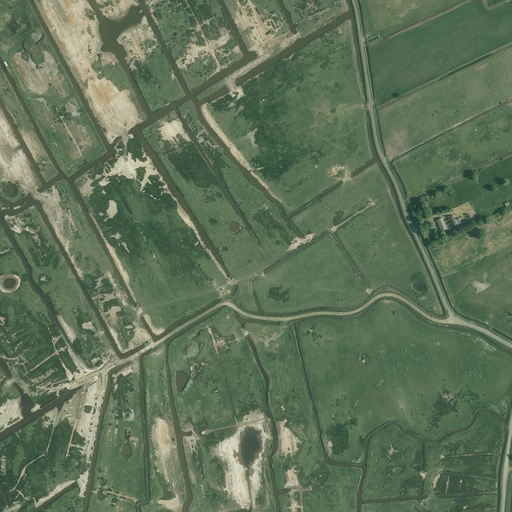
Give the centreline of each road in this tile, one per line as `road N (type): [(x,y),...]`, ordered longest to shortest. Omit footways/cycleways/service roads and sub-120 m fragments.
road 1 (unclassified): [(511,346),(457,320),(439,291),(376,143),(352,0)]
road 2 (track): [(108,369),(219,305),(287,319),(348,314),(391,295),(432,320),(457,320)]
